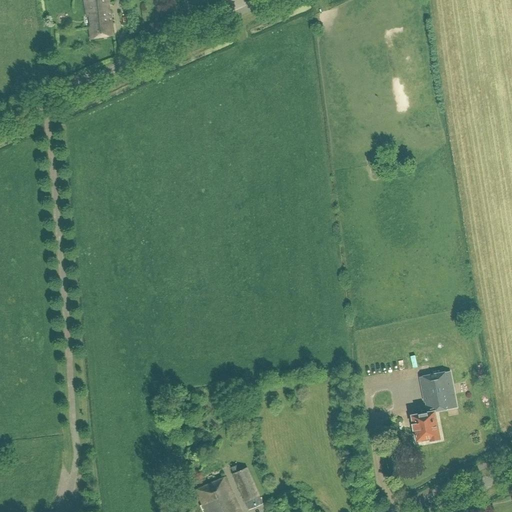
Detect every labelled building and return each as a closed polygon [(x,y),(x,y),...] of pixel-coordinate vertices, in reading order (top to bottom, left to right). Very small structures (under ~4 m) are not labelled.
[(89,26),(88,26),(88,28),(90,39),(113,35),(109,12),(107,12),(106,4),(109,4),(108,0),(83,0),(86,16),(88,16),(89,26)] [(57,19),(58,26),(65,24),(64,18),(57,19)] [(435,412),(457,408),(450,372),(420,377),(425,403),(426,402),(427,410),(422,411),(422,414),(412,416),(414,425),(413,425),(414,430),(415,430),(417,442),(428,440),(427,439),(430,438),(432,441),(439,439),(440,437),(435,412)] [(173,476),(183,475),(182,454),(172,454),(173,476)] [(230,468),(233,474),(232,475),(247,511),(263,504),(246,468),(239,471),(236,465),(230,468)] [(239,511),(224,477),(195,490),(202,505),(200,506),(202,511),(239,511)] [(424,496),(432,491),(428,486),(421,491),(424,496)]
